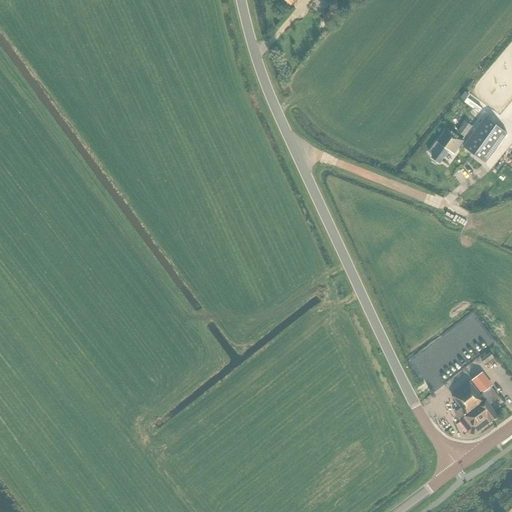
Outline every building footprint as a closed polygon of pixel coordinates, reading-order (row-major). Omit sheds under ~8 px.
[(465,101),(469,95),(465,92),(461,98),(465,101)] [(463,147),(485,163),(508,133),(485,116),(463,147)] [(464,137),(472,126),(465,121),(457,132),(464,137)] [(454,154),(464,141),(447,129),(437,142),(437,141),(429,152),(434,155),(432,157),(439,163),(448,150),(454,154)] [(482,394),(491,387),(494,385),(483,372),(471,381),(482,394)] [(480,396),(470,382),(464,387),(452,395),(461,407),(456,411),(455,415),(470,434),(474,434),(498,416),(490,405),(499,397),(491,387),(480,396)]
